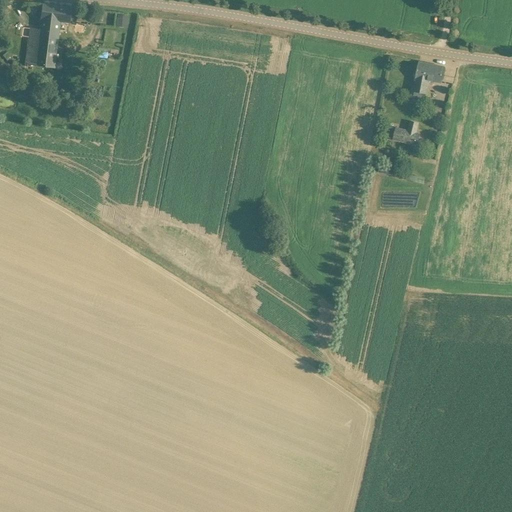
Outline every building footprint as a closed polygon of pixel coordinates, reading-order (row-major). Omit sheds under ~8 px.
[(71,8),(57,6),(43,4),(41,19),(40,30),(30,28),(25,64),(54,68),(60,22),(69,23),(71,8)] [(127,18),(117,17),(115,27),(127,28),(128,18),(127,18)] [(107,49),(99,48),(99,57),(106,58),(107,49)] [(425,100),(427,93),(429,81),(441,83),(444,67),(420,62),(414,91),(415,91),(413,98),(425,100)] [(417,146),(420,133),(395,127),(392,140),(417,146)] [(394,170),(380,166),(378,173),(393,176),(394,170)] [(423,184),(425,178),(408,173),(406,179),(423,184)]
